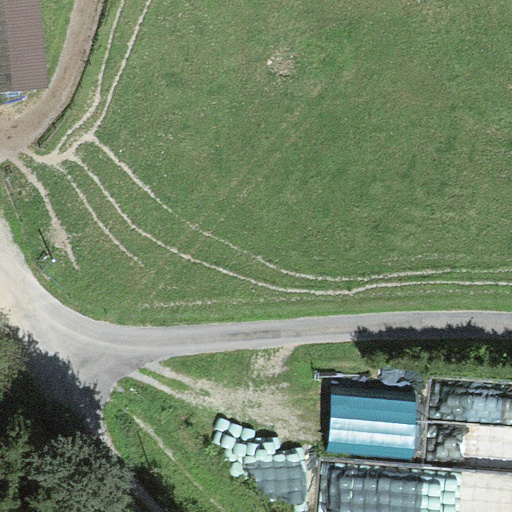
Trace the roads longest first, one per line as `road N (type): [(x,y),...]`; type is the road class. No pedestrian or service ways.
road 1 (residential): [(511,325),(393,324),(142,342),(59,322),(0,267)]
road 2 (track): [(151,511),(109,458),(92,419),(81,332)]
